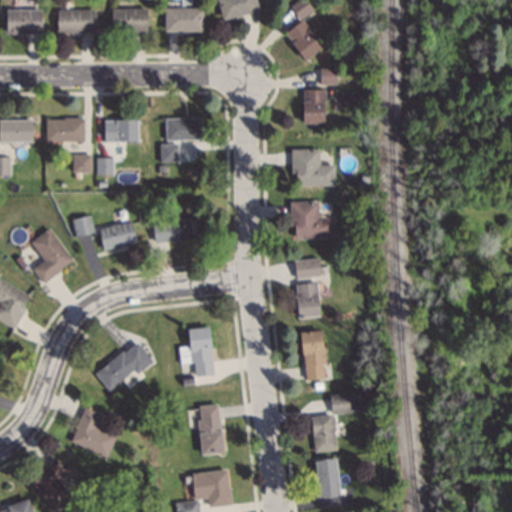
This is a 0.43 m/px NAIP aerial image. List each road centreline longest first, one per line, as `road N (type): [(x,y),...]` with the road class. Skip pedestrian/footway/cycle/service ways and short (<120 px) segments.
road 1 (residential): [(241,78),(250,281),(274,511)]
road 2 (residential): [(0,444),(40,406),(62,338),(90,307),(138,291),(250,281)]
road 3 (residential): [(0,81),(241,78)]
